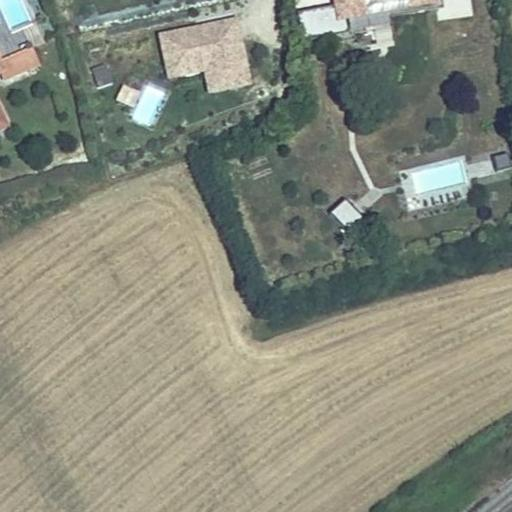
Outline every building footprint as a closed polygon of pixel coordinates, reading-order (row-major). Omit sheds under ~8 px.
[(296,15),(301,44),(347,37),(345,24),(343,16),(386,9),(387,14),(436,6),(434,0),(329,0),(331,9),(296,15)] [(343,16),(345,24),(387,16),(386,9),(343,16)] [(208,82),(248,74),(238,25),(163,41),(171,83),(207,76),(208,82)] [(33,50),(12,59),(18,77),(40,68),(33,50)] [(19,79),(12,59),(0,64),(0,74),(4,84),(19,79)] [(114,87),(108,70),(95,75),(101,92),(114,87)] [(248,74),(208,82),(212,97),(251,89),(248,74)] [(275,122),(253,130),(258,142),(280,134),(275,122)] [(221,152),(210,167),(220,175),(231,160),(221,152)] [(343,200),(329,215),(346,231),(360,216),(343,200)]
